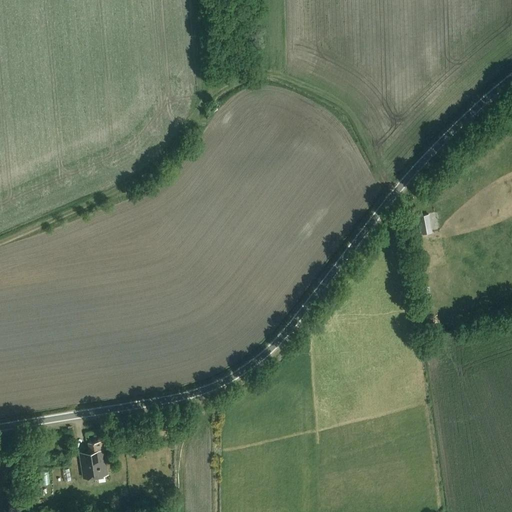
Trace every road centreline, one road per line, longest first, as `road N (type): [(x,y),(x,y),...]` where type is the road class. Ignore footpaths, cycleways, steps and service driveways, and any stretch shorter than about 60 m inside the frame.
road 1 (unclassified): [(0,427),(177,398),(242,370),(282,336),(436,146),(511,78)]
road 2 (track): [(0,244),(146,176),(221,87),(254,73),(343,107),(394,193)]
